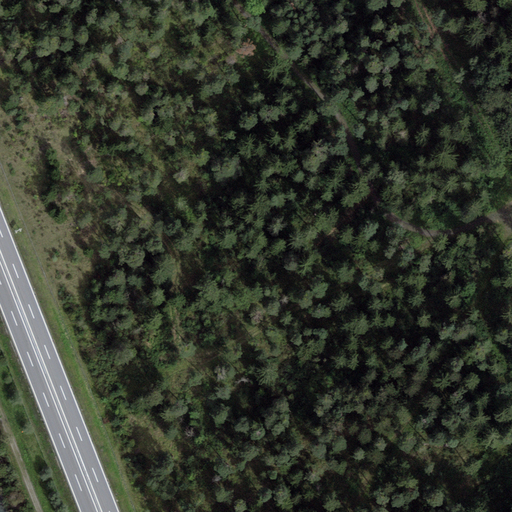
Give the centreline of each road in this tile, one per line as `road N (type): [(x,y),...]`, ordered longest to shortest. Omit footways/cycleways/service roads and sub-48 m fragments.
road 1 (track): [(511,206),(447,228),(394,233),(350,197),(324,110),(220,0)]
road 2 (trunk): [(109,511),(0,230)]
road 3 (trunk): [(0,281),(89,511)]
